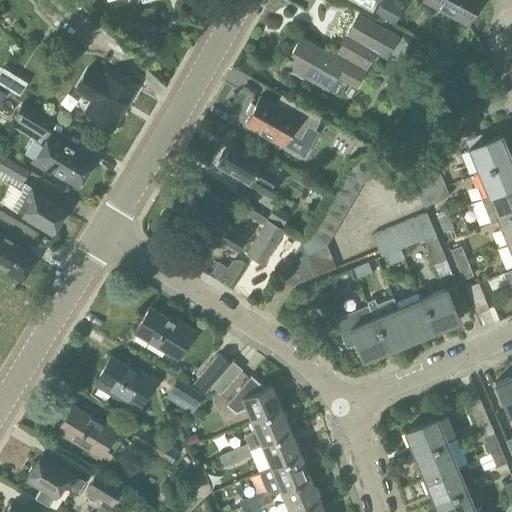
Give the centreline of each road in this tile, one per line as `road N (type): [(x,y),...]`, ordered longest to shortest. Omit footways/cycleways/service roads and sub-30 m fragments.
road 1 (residential): [(342,406),(282,344),(103,236)]
road 2 (tertiary): [(103,236),(241,0)]
road 3 (tertiary): [(0,406),(103,236)]
road 4 (residential): [(342,406),(511,336)]
